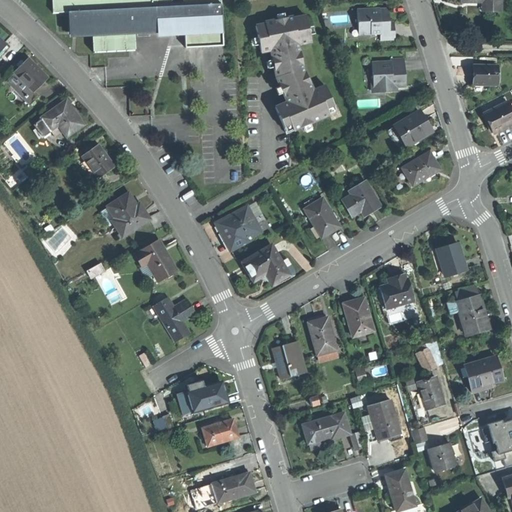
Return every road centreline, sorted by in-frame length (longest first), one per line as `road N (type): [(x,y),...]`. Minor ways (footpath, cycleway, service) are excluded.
road 1 (residential): [(234,330),(211,272),(153,175),(97,99),(0,4)]
road 2 (residential): [(467,195),(234,330)]
road 3 (residential): [(418,0),(471,175)]
road 4 (residential): [(285,497),(234,330)]
road 5 (residential): [(467,195),(489,233),(511,311)]
